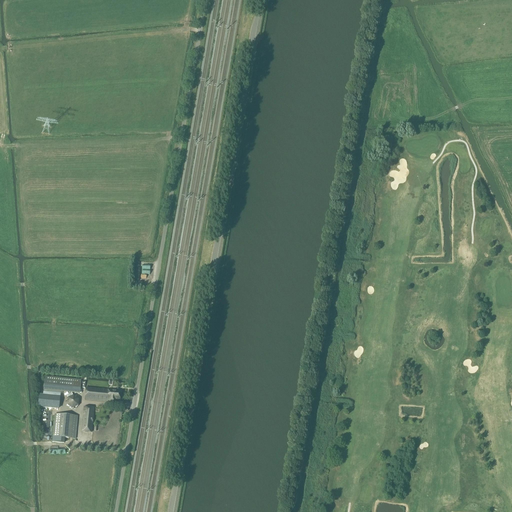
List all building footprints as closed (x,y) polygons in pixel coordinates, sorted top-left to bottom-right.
[(44,388),(80,391),(81,379),(45,376),(44,388)] [(107,402),(108,390),(86,388),(85,400),(107,402)] [(108,390),(107,402),(116,403),(116,401),(119,401),(120,391),(108,390)] [(67,405),(72,409),(79,406),(79,399),(73,396),(67,398),(67,405)] [(39,398),(38,407),(58,409),(59,400),(39,398)] [(93,408),(84,407),(81,431),(91,432),(93,408)] [(52,437),(75,439),(77,417),(54,414),(52,437)]
